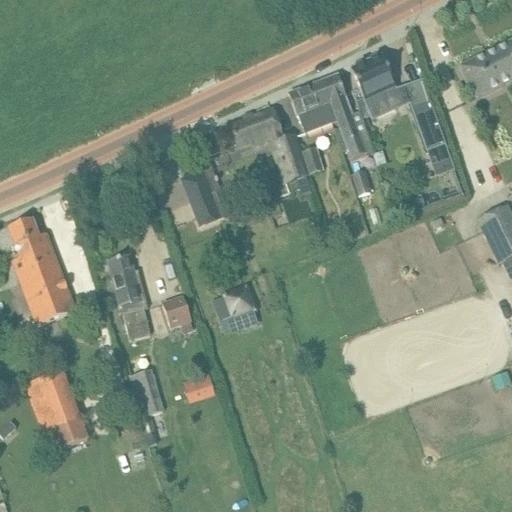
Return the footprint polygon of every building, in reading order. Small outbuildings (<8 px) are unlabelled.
[(511,43),(460,69),(475,100),(511,82),(511,43)] [(377,59),(350,72),(358,90),(363,100),(363,101),(368,111),(387,102),(385,98),(397,92),(389,76),(381,58),(377,59)] [(343,153),(348,151),(352,161),(375,152),(361,114),(352,117),(337,77),(322,83),(337,123),(339,127),(340,130),(335,132),(343,153)] [(423,82),(404,88),(426,153),(445,147),(423,82)] [(337,123),(339,127),(337,123),(322,83),(289,96),(304,136),(337,123)] [(232,137),(197,149),(203,164),(199,166),(203,174),(241,159),(238,149),(253,143),(254,146),(271,140),(273,146),(281,143),(279,137),(281,136),(272,112),(229,129),(232,137)] [(273,146),(271,147),(279,169),(284,167),(290,185),(305,179),(292,140),(281,143),(273,146)] [(303,154),(309,178),(323,174),(317,150),(303,154)] [(367,233),(378,229),(362,175),(351,178),(367,233)] [(477,222),(499,267),(511,260),(511,219),(506,208),(477,222)] [(12,264),(19,283),(36,329),(75,314),(46,236),(38,239),(31,223),(8,231),(20,261),(12,264)] [(107,263),(112,282),(117,308),(119,308),(126,341),(147,337),(141,311),(145,310),(141,293),(137,273),(133,274),(129,258),(107,263)] [(249,289),(226,298),(227,300),(235,321),(257,313),(258,313),(249,289)] [(182,299),(161,306),(170,331),(181,328),(184,335),(191,333),(189,325),(191,324),(182,299)] [(24,386),(50,457),(89,443),(63,372),(24,386)] [(146,435),(150,434),(146,419),(163,414),(151,372),(129,378),(146,435)] [(181,384),(189,405),(215,396),(208,374),(181,384)] [(0,398),(0,424),(23,417),(16,394),(0,398)] [(133,425),(108,434),(117,456),(141,447),(133,425)] [(164,477),(167,493),(176,492),(173,476),(164,477)]
